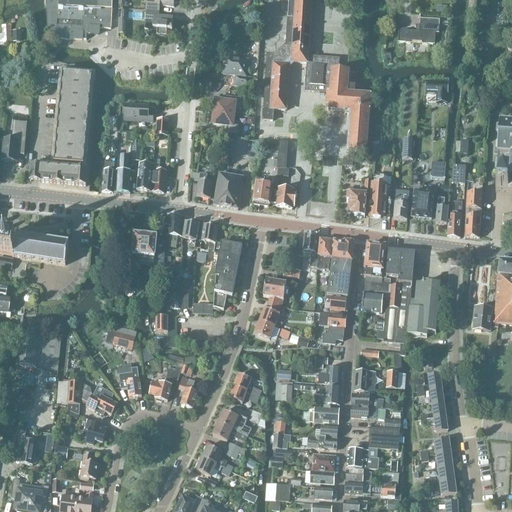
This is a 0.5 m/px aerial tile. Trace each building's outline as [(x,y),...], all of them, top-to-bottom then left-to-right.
[(57,33),(56,40),(82,41),(86,41),(87,35),(98,36),(98,30),(111,30),(112,0),(45,0),(47,32),(54,32),(54,33),(57,33)] [(147,0),(147,3),(146,12),(159,13),(160,7),(174,8),(174,5),(177,4),(176,0),(147,0)] [(294,64),(307,65),(308,57),(310,21),(311,0),(288,0),(288,19),(288,20),(286,45),(274,56),(267,55),(263,121),(273,122),(273,111),(286,112),(289,69),(294,64)] [(146,12),(145,30),(157,31),(157,38),(167,38),(167,32),(170,32),(172,32),(172,31),(175,30),(174,24),(172,23),(173,20),(159,19),(159,13),(146,12)] [(422,45),(435,46),(435,34),(439,34),(440,20),(420,19),(419,32),(408,32),(407,29),(399,31),(398,43),(411,44),(411,42),(422,43),(422,45)] [(0,26),(0,46),(12,45),(11,25),(0,26)] [(305,92),(327,94),(330,94),(331,72),(339,72),(340,59),(308,57),(307,65),(305,92)] [(250,80),(246,79),(248,62),(225,59),(223,75),(237,76),(235,86),(249,88),(250,80)] [(474,66),(473,75),(480,76),(481,68),(474,66)] [(330,94),(327,94),(326,107),(326,108),(329,108),(328,111),(346,113),(346,115),(350,116),(347,154),(366,155),(369,112),(370,112),(371,97),(355,96),(355,88),(348,87),(349,73),(339,72),(331,72),(330,94)] [(95,80),(92,76),(59,73),(51,163),(87,166),(95,80)] [(426,82),(425,94),(437,95),(436,104),(447,104),(448,83),(426,82)] [(216,102),(214,114),(234,116),(235,109),(241,110),(242,99),(229,98),(228,103),(216,102)] [(135,107),(135,106),(125,106),(124,122),(153,124),(153,116),(149,116),(149,108),(135,107)] [(234,116),(214,114),(213,125),(226,127),(225,133),(238,135),(239,123),(233,122),(234,116)] [(511,120),(510,120),(507,123),(506,126),(501,126),(501,125),(500,125),(500,126),(497,126),(496,133),(499,133),(498,150),(495,150),(494,157),(497,157),(497,158),(499,158),(505,158),(503,181),(497,180),(496,193),(511,194),(511,120)] [(156,136),(167,137),(168,122),(157,121),(156,136)] [(24,156),(27,124),(14,123),(12,141),(4,140),(2,161),(3,161),(4,163),(8,163),(10,162),(14,162),(14,159),(17,160),(17,155),(24,156)] [(414,141),(403,140),(402,160),(413,161),(414,141)] [(460,152),(460,155),(468,155),(469,142),(460,141),(460,143),(457,143),(456,151),(460,152)] [(288,144),(279,143),(277,170),(286,171),(286,169),(288,144)] [(140,158),(140,148),(138,148),(133,147),(132,147),(132,157),(140,158)] [(115,194),(131,195),(132,174),(129,174),(130,158),(119,158),(118,185),(116,185),(115,194)] [(152,193),(164,194),(166,173),(159,172),(160,161),(154,161),(153,172),(154,172),(152,193)] [(430,178),(430,180),(445,182),(445,179),(444,179),(446,165),(432,164),(431,178),(430,178)] [(137,191),(150,193),(153,167),(139,165),(137,191)] [(31,167),(30,182),(35,183),(39,183),(86,187),(87,172),(36,167),(31,167)] [(451,185),(465,186),(466,167),(453,167),(451,185)] [(102,193),(112,194),(114,171),(108,171),(108,172),(104,172),(102,193)] [(197,199),(210,201),(213,184),(206,183),(207,176),(200,175),(197,199)] [(219,176),(214,207),(238,211),(243,180),(219,176)] [(371,191),(371,194),(370,201),(369,218),(373,219),(374,219),(375,221),(374,221),(379,221),(380,220),(381,220),(381,219),(385,219),(390,219),(391,203),(390,203),(391,186),(383,186),(384,179),(372,178),(371,182),(371,191)] [(273,183),(270,182),(258,181),(257,180),(257,181),(256,181),(256,185),(255,185),(253,204),(254,204),(254,205),(269,207),(269,206),(270,206),(270,205),(273,187),(273,183)] [(277,205),(279,191),(279,188),(273,187),(270,205),(277,205)] [(348,216),(354,217),(356,217),(358,219),(361,219),(363,218),(365,218),(365,217),(366,196),(353,195),(353,189),(348,188),(347,194),(347,202),(349,202),(348,216)] [(294,209),(296,195),(294,195),(294,193),(279,191),(277,205),(276,208),(292,210),(292,208),(294,209)] [(411,219),(431,221),(434,194),(414,192),(411,219)] [(482,195),(467,194),(464,239),(480,239),(482,195)] [(394,221),(407,222),(408,205),(402,204),(403,196),(396,195),(395,203),(394,221)] [(446,226),(447,224),(448,215),(448,209),(444,209),(445,200),(439,199),(436,225),(446,226)] [(448,215),(447,224),(448,224),(447,238),(460,240),(460,239),(462,204),(453,204),(453,215),(448,215)] [(182,238),(182,217),(168,216),(167,236),(172,236),(171,242),(177,243),(178,237),(182,238)] [(192,224),(192,223),(188,223),(187,223),(185,223),(183,240),(189,241),(188,248),(195,250),(199,225),(192,224)] [(200,252),(208,253),(210,244),(215,245),(218,228),(216,228),(216,227),(212,226),(211,227),(204,226),(200,252)] [(12,258),(24,260),(65,266),(69,243),(16,235),(15,240),(0,237),(0,238),(0,253),(13,256),(12,258)] [(304,236),(303,254),(311,255),(310,268),(317,269),(318,258),(319,255),(316,255),(318,237),(304,235),(304,236)] [(131,265),(133,267),(140,267),(141,266),(155,267),(154,267),(164,267),(165,240),(157,240),(157,239),(156,238),(135,236),(134,237),(131,260),(132,260),(131,265)] [(317,269),(317,271),(329,272),(332,243),(329,242),(329,241),(321,240),(321,242),(320,242),(319,255),(318,258),(317,269)] [(222,243),(217,242),(216,243),(218,243),(215,253),(219,254),(216,269),(213,309),(224,311),(227,297),(232,298),(237,273),(238,273),(241,258),(240,258),(243,247),(222,243)] [(328,297),(348,299),(354,245),(352,243),(335,242),(334,242),(328,297)] [(364,278),(366,278),(382,280),(385,248),(386,248),(386,247),(385,247),(368,246),(368,245),(367,245),(367,246),(364,278)] [(415,255),(389,252),(386,277),(399,278),(399,283),(404,284),(403,288),(412,289),(415,255)] [(207,256),(198,254),(196,263),(205,265),(207,256)] [(0,268),(12,271),(14,261),(0,258),(0,268)] [(294,272),(301,272),(302,259),(295,258),(294,272)] [(511,262),(499,261),(494,315),(493,324),(493,325),(494,325),(493,329),(498,329),(498,326),(511,327),(511,262)] [(283,278),(299,281),(300,274),(284,271),(283,278)] [(287,285),(266,282),(263,298),(270,299),(269,302),(279,305),(278,307),(282,308),(284,302),(285,296),(287,296),(289,289),(286,289),(287,285)] [(365,283),(364,294),(374,295),(388,296),(389,285),(382,285),(365,283)] [(440,285),(434,285),(424,284),(423,283),(423,285),(417,285),(415,301),(410,300),(407,337),(427,339),(427,334),(436,335),(440,285)] [(0,296),(7,298),(8,288),(0,287),(0,296)] [(412,289),(403,288),(392,287),(390,309),(386,309),(385,323),(383,341),(383,344),(401,345),(400,356),(405,357),(406,346),(407,346),(407,337),(410,300),(412,289)] [(180,310),(180,295),(170,295),(170,310),(180,310)] [(361,310),(362,312),(362,313),(381,315),(383,296),(364,295),(363,305),(361,306),(361,310)] [(0,313),(7,314),(6,319),(11,319),(11,313),(9,313),(11,299),(0,298),(0,313)] [(329,312),(347,313),(348,300),(326,298),(325,304),(330,305),(329,312)] [(275,328),(279,316),(281,317),(284,309),(282,308),(278,307),(279,305),(269,302),(267,311),(264,310),(260,323),(275,328)] [(493,324),(494,315),(491,315),(491,311),(476,310),(473,332),(489,333),(490,324),(493,324)] [(336,342),(343,342),(345,330),(346,318),(320,315),(319,327),(330,328),(329,336),(324,335),(323,345),(335,346),(336,342)] [(176,318),(156,318),(156,334),(167,334),(167,349),(176,349),(176,318)] [(376,340),(383,341),(385,323),(377,322),(376,340)] [(275,328),(260,323),(255,335),(270,341),(275,328)] [(282,331),(280,337),(287,340),(290,334),(282,331)] [(135,339),(116,334),(113,346),(132,351),(135,339)] [(16,367),(37,369),(40,338),(19,336),(16,367)] [(307,349),(309,342),(301,340),(299,347),(307,349)] [(370,361),(371,348),(360,348),(359,360),(370,361)] [(423,359),(425,371),(432,369),(431,358),(423,359)] [(181,375),(187,376),(189,370),(192,371),(196,363),(195,363),(184,364),(181,375)] [(165,385),(153,383),(149,396),(156,398),(155,400),(156,400),(156,402),(161,403),(163,402),(167,403),(173,379),(178,381),(182,369),(176,367),(175,371),(168,369),(165,385)] [(120,383),(121,391),(128,390),(129,400),(142,398),(140,382),(139,382),(138,369),(132,370),(132,375),(120,376),(121,383),(120,383)] [(319,385),(339,387),(340,371),(327,370),(327,377),(320,377),(319,385)] [(277,380),(291,382),(292,373),(277,372),(277,380)] [(355,393),(374,395),(375,374),(356,373),(355,393)] [(387,390),(397,390),(398,374),(388,374),(387,390)] [(238,376),(234,388),(247,393),(247,394),(251,396),(254,390),(249,388),(252,381),(238,376)] [(424,387),(429,387),(430,392),(442,390),(440,376),(428,377),(428,378),(423,378),(424,387)] [(185,393),(181,406),(193,410),(198,394),(192,392),(195,383),(182,379),(179,391),(185,393)] [(79,416),(80,406),(81,384),(69,384),(68,406),(68,411),(79,416)] [(282,387),(281,403),(291,403),(292,387),(282,387)] [(247,393),(234,388),(229,400),(242,405),(247,394),(247,393)] [(341,390),(317,388),(316,396),(324,396),(323,406),(340,407),(341,390)] [(254,390),(251,396),(259,399),(261,393),(254,390)] [(430,392),(432,406),(444,404),(442,390),(430,392)] [(88,407),(87,408),(88,410),(95,413),(103,417),(105,413),(111,417),(114,412),(115,412),(117,408),(116,408),(117,406),(110,402),(113,396),(106,392),(100,403),(92,399),(88,407)] [(259,399),(251,396),(249,402),(257,405),(259,399)] [(383,410),(383,406),(384,403),(376,403),(376,401),(369,400),(370,397),(352,396),(352,407),(375,409),(375,410),(383,410)] [(444,404),(432,406),(434,420),(446,419),(444,404)] [(339,410),(315,408),(315,415),(311,415),(310,424),(338,426),(339,410)] [(377,410),(351,408),(351,420),(377,422),(377,410)] [(224,412),(218,424),(233,431),(248,438),(251,431),(244,427),(247,421),(239,417),(238,419),(224,412)] [(253,412),(251,417),(261,421),(263,416),(253,412)] [(261,421),(251,417),(249,422),(259,426),(261,421)] [(434,420),(434,421),(436,435),(448,433),(446,419),(434,420)] [(84,432),(82,439),(87,440),(86,444),(93,446),(95,442),(103,444),(106,434),(107,429),(100,428),(101,427),(92,424),(93,423),(87,421),(84,432)] [(401,422),(385,421),(384,429),(400,430),(401,422)] [(277,423),(276,436),(283,436),(285,436),(286,424),(277,423)] [(233,431),(218,424),(212,437),(227,443),(230,437),(237,441),(238,439),(245,443),(248,438),(233,431)] [(321,427),(321,432),(315,431),(314,438),(337,440),(338,428),(321,427)] [(354,437),(363,437),(363,427),(353,427),(354,437)] [(370,429),(369,436),(399,438),(400,431),(370,429)] [(25,439),(26,433),(20,432),(17,451),(22,452),(21,465),(33,467),(33,465),(35,465),(37,464),(38,460),(36,458),(34,458),(36,447),(35,447),(36,441),(25,439)] [(276,436),(273,435),(272,445),(283,446),(283,445),(285,443),(283,441),(283,436),(276,436)] [(54,437),(48,436),(45,454),(52,455),(54,437)] [(399,438),(369,436),(369,443),(399,445),(399,438)] [(337,441),(308,438),(307,449),(336,452),(337,441)] [(434,443),(436,456),(451,454),(449,441),(434,443)] [(391,451),(398,451),(399,445),(369,443),(369,448),(368,450),(391,451)] [(241,450),(230,445),(228,450),(238,455),(241,450)] [(222,454),(207,447),(202,459),(216,467),(224,470),(231,473),(233,469),(226,465),(227,463),(220,460),(222,454)] [(55,458),(67,460),(68,451),(56,449),(55,458)] [(228,450),(225,456),(236,461),(238,455),(228,450)] [(276,459),(291,460),(292,452),(277,451),(276,459)] [(373,453),(348,451),(347,469),(378,472),(379,460),(373,460),(373,453)] [(436,456),(438,470),(453,468),(451,454),(436,456)] [(312,472),(334,474),(336,458),(314,456),(312,472)] [(80,481),(88,482),(89,480),(96,481),(98,466),(92,465),(93,458),(84,457),(80,481)] [(216,467),(202,459),(196,472),(211,479),(215,470),(220,473),(221,469),(216,467)] [(438,470),(440,484),(454,482),(453,468),(438,470)] [(346,483),(371,485),(372,474),(347,472),(346,483)] [(310,485),(333,487),(334,475),(311,473),(310,485)] [(383,474),(382,487),(398,488),(399,475),(383,474)] [(203,485),(214,491),(217,485),(206,480),(203,485)] [(27,511),(31,487),(20,485),(20,482),(14,481),(11,499),(17,500),(15,511),(17,511),(27,511)] [(52,494),(60,495),(61,482),(52,481),(52,494)] [(454,482),(440,484),(441,498),(456,496),(454,482)] [(370,486),(346,484),(345,496),(369,497),(370,486)] [(277,486),(276,502),(289,504),(290,487),(277,486)] [(31,487),(27,511),(39,511),(41,502),(47,503),(49,488),(43,487),(42,489),(31,487)] [(381,497),(381,499),(395,500),(395,502),(401,502),(402,488),(398,488),(382,487),(382,488),(381,497)] [(314,501),(332,502),(333,490),(315,489),(314,501)] [(60,511),(75,511),(78,500),(69,499),(70,492),(63,492),(62,498),(60,511)] [(78,500),(75,511),(91,511),(93,502),(94,496),(87,495),(86,501),(78,500)] [(192,511),(197,511),(203,500),(197,498),(194,505),(183,500),(178,510),(176,509),(174,509),(172,511),(190,511),(191,511),(192,511)] [(209,511),(211,506),(208,505),(209,503),(203,500),(197,511),(209,511)] [(343,511),(359,511),(360,508),(367,508),(367,504),(344,502),(343,511)] [(397,511),(397,503),(388,502),(387,510),(397,511)]
